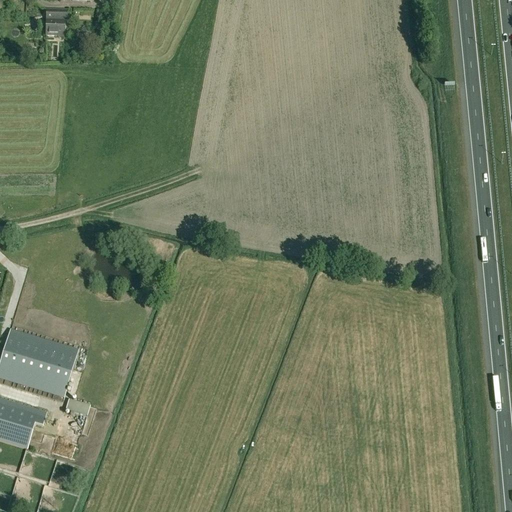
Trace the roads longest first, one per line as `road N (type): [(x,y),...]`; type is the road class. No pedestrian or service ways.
road 1 (motorway): [(461,0),(508,511)]
road 2 (track): [(207,167),(0,229)]
